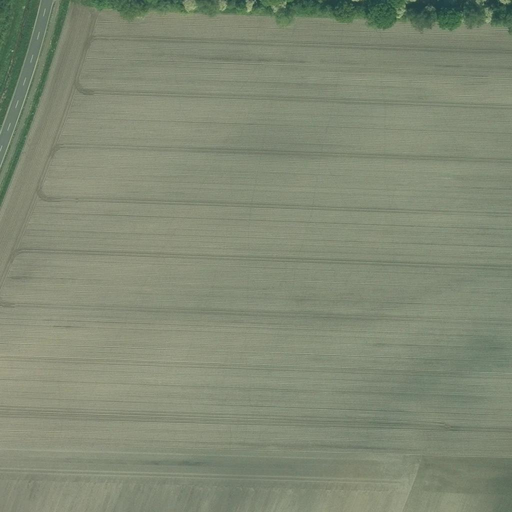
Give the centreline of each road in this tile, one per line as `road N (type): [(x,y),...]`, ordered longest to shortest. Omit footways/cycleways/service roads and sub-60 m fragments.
road 1 (tertiary): [(0,128),(44,0)]
road 2 (unclassified): [(511,4),(388,0)]
